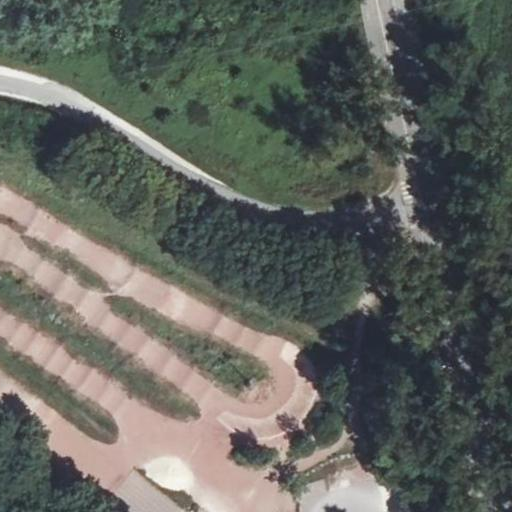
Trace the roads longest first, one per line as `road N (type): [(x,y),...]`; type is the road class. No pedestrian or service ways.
road 1 (unclassified): [(0,80),(25,85),(242,207),(303,221),(428,198)]
road 2 (unclassified): [(428,198),(503,511)]
road 3 (unclassified): [(428,198),(381,0)]
